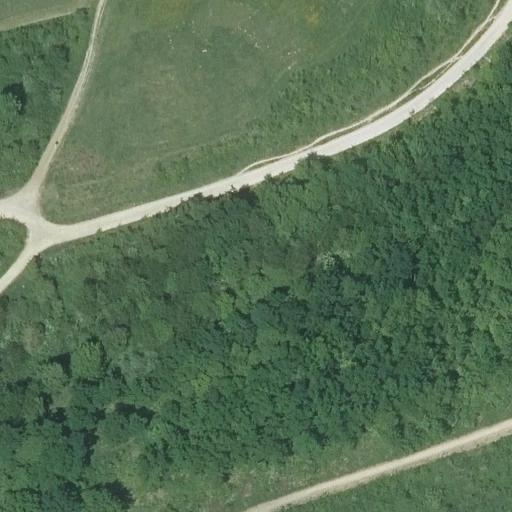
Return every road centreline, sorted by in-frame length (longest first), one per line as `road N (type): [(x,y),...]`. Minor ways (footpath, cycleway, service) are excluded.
road 1 (track): [(511,7),(443,81),(326,150),(43,232)]
road 2 (track): [(511,422),(253,511)]
road 3 (track): [(18,209),(73,95),(101,0)]
